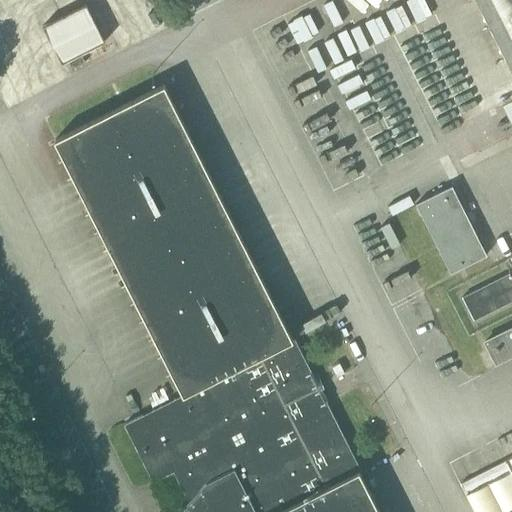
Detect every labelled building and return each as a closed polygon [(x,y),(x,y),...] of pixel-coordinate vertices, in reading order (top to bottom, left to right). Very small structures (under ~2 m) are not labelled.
[(511,0),(477,0),(511,69),(511,0)] [(321,389),(295,338),(293,339),(165,84),(55,139),(183,393),(124,424),(153,482),(173,471),(182,489),(186,486),(194,494),(176,511),(380,511),(360,471),(362,470),(326,400),(322,402),(317,392),(321,389)] [(451,273),(487,255),(452,186),(417,203),(451,273)] [(511,278),(509,273),(509,274),(462,297),(474,320),(511,300),(511,278)] [(511,328),(485,341),(496,363),(511,355),(511,328)] [(511,457),(507,460),(461,483),(475,511),(500,511),(511,506),(511,457)]
